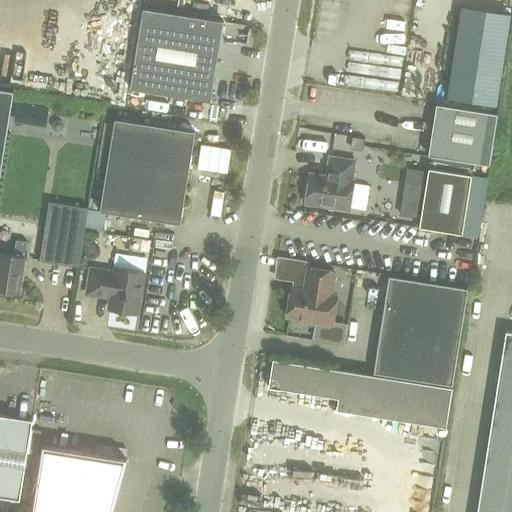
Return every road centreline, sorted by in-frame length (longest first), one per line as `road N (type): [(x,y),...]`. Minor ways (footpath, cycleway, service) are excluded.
road 1 (unclassified): [(288,0),(226,372)]
road 2 (unclassified): [(226,372),(0,336)]
road 3 (unclassified): [(226,372),(206,511)]
